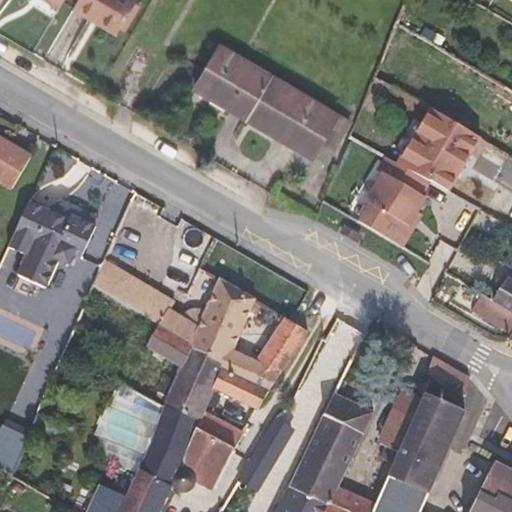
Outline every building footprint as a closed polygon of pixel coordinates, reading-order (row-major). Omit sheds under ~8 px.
[(137,0),(78,0),(74,8),(117,33),(121,28),(136,2),(137,0)] [(141,5),(136,2),(121,28),(126,31),(141,5)] [(316,150),(338,113),(273,75),(222,45),(196,88),(247,118),(312,157),(316,150)] [(428,109),(399,166),(430,183),(449,193),(477,137),(428,109)] [(350,121),(338,113),(316,150),(329,157),(350,121)] [(0,137),(0,152),(25,167),(32,156),(0,137)] [(25,167),(0,152),(0,181),(12,189),(25,167)] [(371,205),(360,224),(371,230),(386,239),(403,249),(412,234),(410,227),(426,200),(422,197),(430,183),(386,159),(379,172),(383,174),(366,203),(371,205)] [(69,221),(29,203),(8,248),(27,256),(18,276),(46,289),(59,261),(70,266),(74,256),(81,259),(96,227),(71,216),(69,221)] [(363,236),(344,225),(340,231),(360,243),(363,236)] [(303,329),(291,321),(286,318),(258,362),(235,351),(255,300),(220,279),(197,326),(170,310),(174,302),(103,261),(96,278),(93,285),(159,325),(193,345),(191,351),(269,387),(308,331),(303,329)] [(511,313),(511,279),(507,277),(499,291),(492,287),(486,297),(492,301),(511,313)] [(471,311),(511,334),(511,315),(491,303),(492,301),(481,295),(471,311)] [(166,404),(201,423),(206,411),(215,389),(257,410),(269,387),(191,351),(193,345),(159,325),(148,346),(182,368),(166,404)] [(436,357),(434,356),(428,371),(432,373),(466,393),(469,377),(467,375),(466,377),(436,357)] [(466,396),(466,393),(432,373),(430,378),(461,396),(466,396)] [(422,396),(428,384),(418,379),(412,392),(422,396)] [(380,437),(384,438),(400,446),(422,396),(412,392),(402,387),(380,437)] [(346,511),(373,511),(375,503),(339,486),(374,412),(336,394),(292,487),(333,505),(346,511)] [(373,511),(511,511),(511,474),(494,465),(470,511),(421,511),(465,413),(424,395),(375,503),(373,511)] [(140,420),(156,427),(165,407),(149,398),(140,420)] [(87,511),(159,511),(172,487),(173,489),(177,492),(182,493),(186,493),(190,492),(193,489),(196,486),(197,482),(213,491),(233,453),(197,432),(201,423),(166,404),(165,407),(156,427),(127,495),(100,483),(87,511)] [(197,432),(233,453),(245,432),(206,411),(201,423),(197,432)] [(39,414),(33,429),(56,443),(63,430),(66,434),(70,435),(74,435),(77,432),(78,431),(79,427),(78,423),(75,420),(71,419),(67,420),(64,423),(63,425),(63,428),(39,414)] [(253,462),(231,502),(239,506),(251,485),(262,491),(276,467),(256,457),(253,462)] [(327,511),(333,505),(292,487),(279,511),(327,511)]
